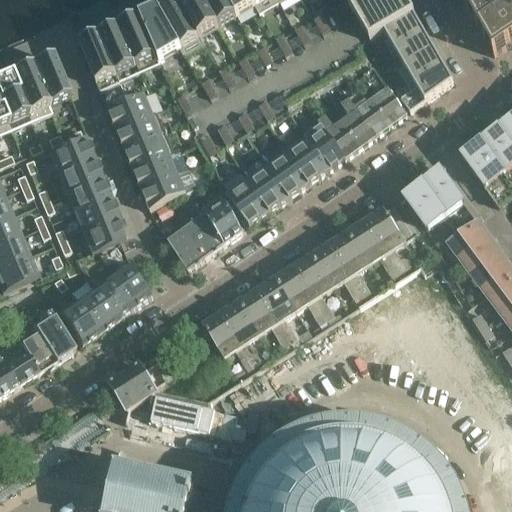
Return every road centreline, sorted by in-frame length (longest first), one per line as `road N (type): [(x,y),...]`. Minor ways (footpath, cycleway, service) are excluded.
road 1 (residential): [(0,436),(429,142)]
road 2 (residential): [(429,142),(511,242)]
